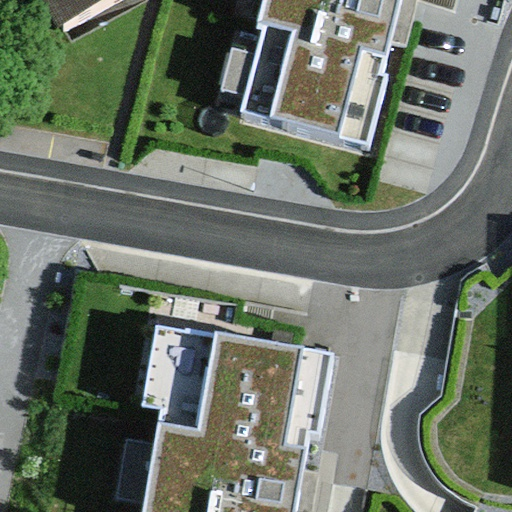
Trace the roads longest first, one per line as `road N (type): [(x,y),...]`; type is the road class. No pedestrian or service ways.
road 1 (residential): [(511,183),(483,218),(435,249),(379,259),(0,197)]
road 2 (unknown): [(379,259),(330,511)]
